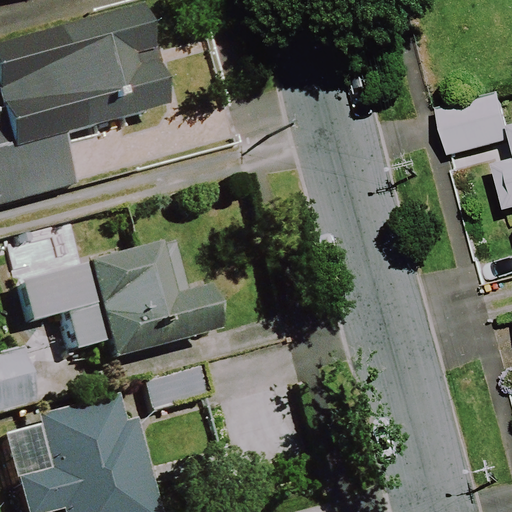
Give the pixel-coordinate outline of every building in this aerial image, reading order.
[(0,51),(0,159),(155,118),(129,18),(0,51)] [(511,136),(507,138),(511,154),(511,168),(494,173),(508,222),(511,220),(511,136)] [(173,296),(163,253),(11,288),(21,330),(54,322),(63,360),(95,352),(99,371),(212,345),(199,290),(173,296)] [(0,420),(23,414),(8,358),(0,359),(0,420)] [(197,409),(191,373),(137,383),(144,419),(197,409)] [(148,511),(124,413),(35,435),(46,477),(7,487),(12,511),(148,511)]
